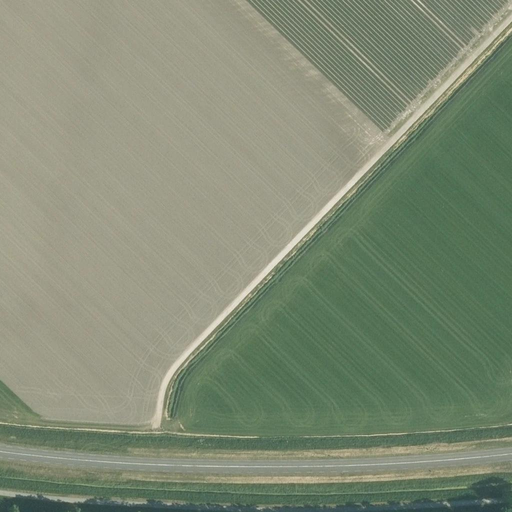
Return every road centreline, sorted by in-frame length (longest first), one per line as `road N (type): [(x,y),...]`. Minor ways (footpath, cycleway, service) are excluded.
road 1 (track): [(158,425),(164,380),(176,364),(511,17)]
road 2 (secondary): [(511,453),(237,467),(0,451)]
